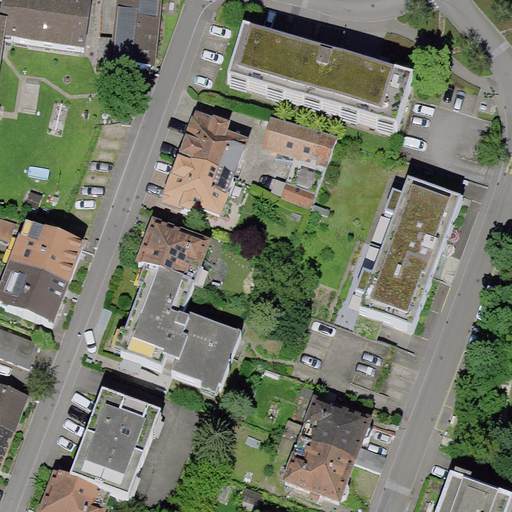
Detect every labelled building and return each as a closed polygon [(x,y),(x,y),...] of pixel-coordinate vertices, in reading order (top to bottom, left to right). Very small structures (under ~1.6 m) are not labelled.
[(0,86),(6,45),(85,57),(94,1),(88,0),(2,0),(0,18),(0,86)] [(164,4),(127,0),(121,0),(115,66),(158,70),(164,4)] [(415,84),(244,33),(229,84),(400,135),(415,84)] [(233,130),(197,118),(165,206),(220,226),(249,144),(230,137),(233,130)] [(339,141),(274,122),(265,150),(330,170),(339,141)] [(287,187),(282,200),(311,212),(316,198),(287,187)] [(239,188),(233,203),(244,208),(250,193),(239,188)] [(413,335),(461,208),(409,188),(360,315),(413,335)] [(0,219),(0,242),(9,245),(17,225),(0,219)] [(84,243),(23,221),(0,285),(0,309),(55,329),(84,243)] [(214,249),(158,230),(143,273),(160,277),(199,292),(214,249)] [(160,277),(129,359),(166,374),(188,319),(199,292),(160,277)] [(219,395),(241,340),(188,319),(166,374),(219,395)] [(1,330),(0,332),(0,359),(31,372),(41,346),(1,330)] [(30,403),(0,390),(0,476),(4,478),(30,403)] [(164,421),(104,398),(71,483),(112,501),(131,509),(164,421)] [(372,429),(315,407),(285,487),(342,508),(372,429)] [(481,478),(451,467),(435,511),(511,511),(511,504),(477,492),(481,478)] [(71,483),(59,478),(45,511),(107,511),(112,501),(71,483)]
